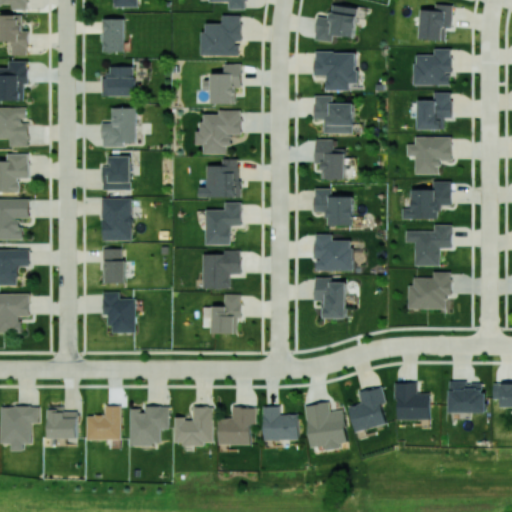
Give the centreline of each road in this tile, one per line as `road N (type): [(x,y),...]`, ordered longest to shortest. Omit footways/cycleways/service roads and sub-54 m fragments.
road 1 (residential): [(67,0),(69,369)]
road 2 (residential): [(283,0),(278,368)]
road 3 (residential): [(488,344),(493,0)]
road 4 (residential): [(172,369),(303,367),(412,343),(511,344)]
road 5 (residential): [(0,369),(172,369)]
